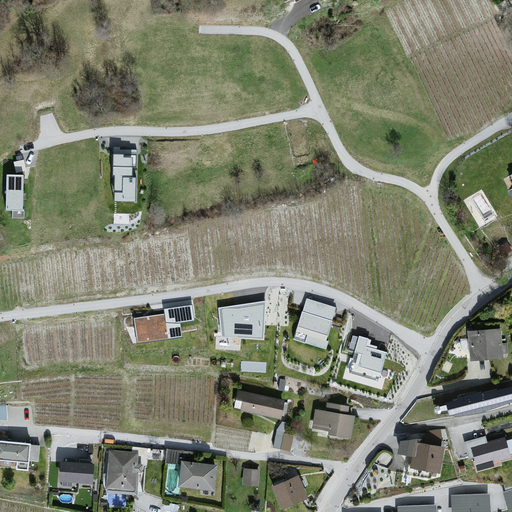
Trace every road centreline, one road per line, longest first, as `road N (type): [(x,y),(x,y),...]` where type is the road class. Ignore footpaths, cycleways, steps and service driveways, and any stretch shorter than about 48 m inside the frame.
road 1 (residential): [(435,353),(342,297),(282,282),(0,317)]
road 2 (residential): [(355,471),(153,440),(0,429)]
road 3 (residential): [(24,147),(91,132),(206,130),(319,109)]
road 4 (residential): [(199,29),(279,37),(319,109)]
road 5 (residential): [(319,109),(352,164),(428,200)]
road 6 (residential): [(388,426),(511,408)]
road 7 (residential): [(511,119),(449,158),(428,200)]
